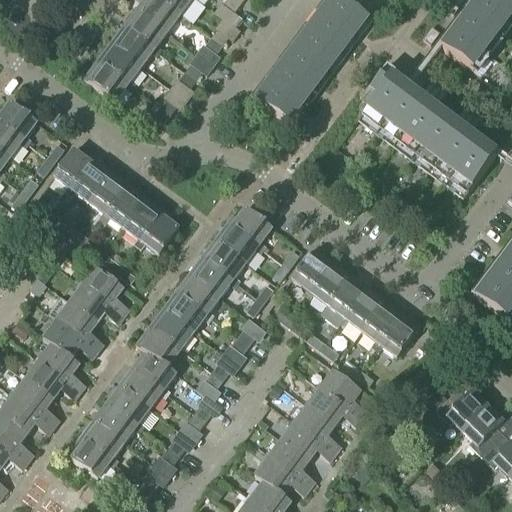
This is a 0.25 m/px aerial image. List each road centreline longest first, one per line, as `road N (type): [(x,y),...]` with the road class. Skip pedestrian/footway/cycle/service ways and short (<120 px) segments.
road 1 (residential): [(423,292),(257,172),(193,157)]
road 2 (residential): [(193,157),(132,150),(0,54)]
road 3 (residential): [(179,511),(244,424),(244,402),(285,348)]
road 4 (residential): [(193,157),(201,132),(299,0)]
road 5 (residential): [(423,292),(511,174)]
road 6 (residential): [(511,394),(423,292)]
